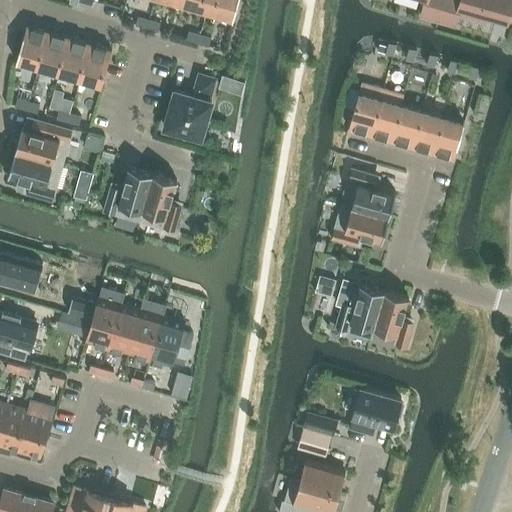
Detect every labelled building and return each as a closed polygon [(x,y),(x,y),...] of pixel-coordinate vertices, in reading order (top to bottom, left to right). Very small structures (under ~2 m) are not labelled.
[(205,10),(208,0),(181,0),(180,3),(205,10)] [(208,0),(205,10),(233,18),(232,22),(233,22),(239,0),(208,0)] [(436,20),(442,0),(423,0),(419,15),(436,20)] [(442,0),(436,20),(453,25),(458,8),(505,21),(511,0),(442,0)] [(146,27),(148,19),(138,17),(136,24),(146,27)] [(148,19),(146,27),(158,30),(160,23),(148,19)] [(36,66),(47,30),(26,24),(16,60),(36,66)] [(57,72),(67,36),(47,30),(36,66),(57,72)] [(197,41),(199,34),(188,31),(186,38),(197,41)] [(199,34),(197,41),(209,45),(211,38),(199,34)] [(78,78),(88,42),(67,36),(57,72),(78,78)] [(88,42),(78,78),(101,85),(112,49),(88,42)] [(396,44),(388,42),(385,53),(393,55),(396,44)] [(416,50),(409,47),(405,59),(413,61),(416,50)] [(437,55),(429,53),(426,65),(434,67),(437,55)] [(458,61),(450,59),(447,71),(455,73),(458,61)] [(480,68),(472,65),(469,77),(477,79),(480,68)] [(211,94),(216,77),(199,72),(194,89),(196,90),(194,96),(175,90),(164,127),(201,137),(211,101),(207,99),(209,93),(211,94)] [(236,78),(233,89),(241,92),(244,81),(237,79),(236,78)] [(359,91),(348,127),(370,133),(383,87),(361,81),(359,91)] [(383,87),(370,133),(391,139),(401,103),(404,93),(383,87)] [(26,108),(28,101),(17,98),(15,105),(26,108)] [(28,101),(26,108),(37,111),(39,104),(28,101)] [(401,103),(391,139),(411,145),(422,109),(401,103)] [(68,120),(70,113),(58,109),(56,117),(68,120)] [(422,109),(411,145),(432,151),(443,115),(422,109)] [(70,113),(68,120),(79,123),(81,116),(70,113)] [(443,115),(432,151),(454,157),(464,121),(443,115)] [(31,129),(22,126),(15,150),(62,164),(73,128),(34,117),(31,129)] [(52,200),(62,164),(15,150),(8,174),(31,181),(28,193),(52,200)] [(138,220),(152,173),(128,166),(122,189),(110,185),(103,210),(138,220)] [(351,205),(389,215),(395,192),(372,186),(376,174),(351,167),(348,179),(358,182),(351,205)] [(82,170),(75,195),(87,198),(94,173),(82,170)] [(152,173),(138,220),(175,230),(182,206),(170,203),(176,180),(152,173)] [(389,215),(351,205),(342,202),(331,239),(355,246),(359,234),(382,240),(389,215)] [(0,278),(35,289),(43,262),(0,249),(0,278)] [(314,290),(331,294),(335,278),(319,274),(314,290)] [(374,327),(385,289),(360,282),(354,306),(342,302),(335,326),(372,337),(374,327)] [(102,285),(97,303),(93,318),(92,319),(88,335),(87,336),(96,339),(94,344),(109,348),(122,301),(125,292),(102,285)] [(385,289),(374,327),(397,333),(395,343),(407,347),(413,323),(402,319),(408,296),(385,289)] [(93,318),(97,303),(73,296),(68,311),(93,318)] [(151,360),(164,313),(166,304),(144,297),(141,306),(129,348),(137,351),(136,356),(151,360)] [(122,301),(109,348),(121,351),(122,346),(129,348),(141,306),(122,301)] [(0,339),(28,348),(36,321),(0,310),(0,339)] [(61,311),(57,326),(88,335),(92,319),(61,311)] [(164,313),(151,360),(161,363),(163,358),(172,361),(174,355),(186,358),(193,332),(181,329),(184,319),(164,313)] [(17,372),(19,364),(7,361),(5,368),(17,372)] [(100,374),(102,367),(91,363),(88,371),(100,374)] [(19,364),(17,372),(28,375),(31,368),(19,364)] [(102,367),(100,374),(112,378),(114,370),(102,367)] [(62,385),(64,377),(53,374),(51,382),(62,385)] [(142,386),(144,379),(132,375),(130,383),(142,386)] [(144,379),(142,386),(153,390),(155,382),(144,379)] [(400,415),(403,403),(400,402),(401,397),(361,386),(352,415),(353,416),(350,427),(368,432),(371,421),(392,427),(396,414),(400,415)] [(0,399),(0,430),(8,402),(0,399)] [(31,399),(28,408),(16,449),(39,455),(53,405),(31,399)] [(8,402),(0,430),(0,444),(16,449),(28,408),(8,402)] [(333,434),(337,419),(308,411),(303,425),(333,434)] [(316,446),(314,452),(324,455),(330,435),(303,427),(299,441),(316,446)] [(300,479),(338,489),(344,468),(307,457),(300,479)] [(331,511),(338,489),(300,479),(291,476),(284,500),(282,499),(279,511),(281,511),(304,511),(306,506),(326,511),(331,511)] [(106,511),(112,493),(97,489),(96,491),(74,485),(66,511),(106,511)] [(0,502),(0,501),(0,511),(50,511),(53,502),(25,494),(25,492),(5,486),(0,502)] [(112,493),(106,511),(143,511),(146,505),(124,499),(124,497),(112,493)]
